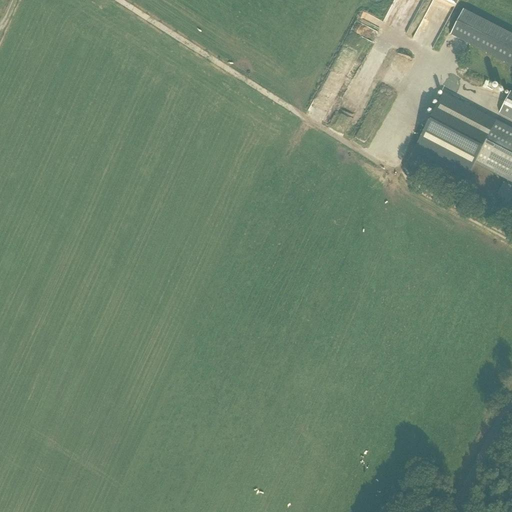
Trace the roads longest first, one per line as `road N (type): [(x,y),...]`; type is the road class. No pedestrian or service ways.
road 1 (unknown): [(511,238),(433,188),(404,153),(405,130),(442,63)]
road 2 (unclassified): [(453,511),(511,398)]
